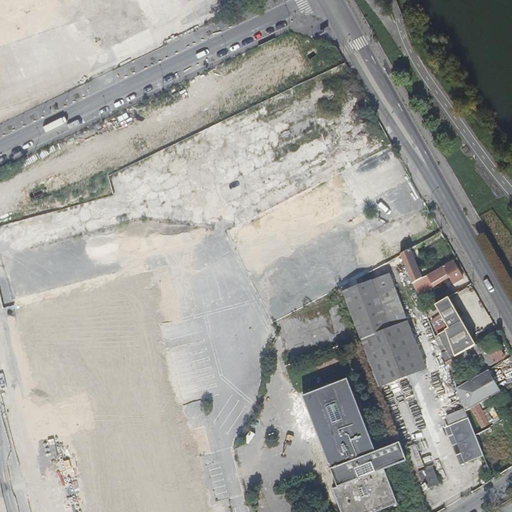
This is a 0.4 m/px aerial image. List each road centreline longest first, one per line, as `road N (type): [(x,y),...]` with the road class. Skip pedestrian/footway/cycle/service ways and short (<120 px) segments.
road 1 (unknown): [(0,290),(129,253),(182,256),(210,287),(225,329),(227,463),(242,511)]
road 2 (secondary): [(511,318),(330,0)]
road 3 (unclassified): [(310,0),(0,146)]
